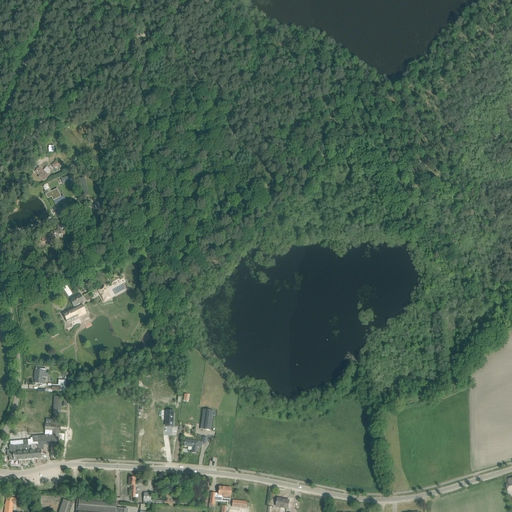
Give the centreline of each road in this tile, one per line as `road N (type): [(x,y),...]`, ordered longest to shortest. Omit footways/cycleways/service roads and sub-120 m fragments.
road 1 (unclassified): [(511,469),(420,497),(368,501),(228,473),(64,464)]
road 2 (track): [(161,27),(292,191),(359,136)]
road 3 (track): [(206,0),(207,10),(139,38),(0,153)]
road 4 (unclassified): [(0,439),(19,377),(0,261)]
road 5 (unclassified): [(0,118),(48,0)]
